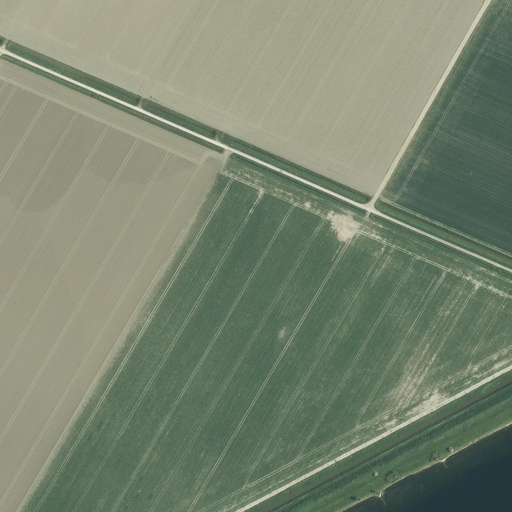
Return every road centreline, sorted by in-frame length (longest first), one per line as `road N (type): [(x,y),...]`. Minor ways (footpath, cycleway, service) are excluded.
road 1 (unclassified): [(511,272),(0,50)]
road 2 (track): [(368,210),(488,0)]
